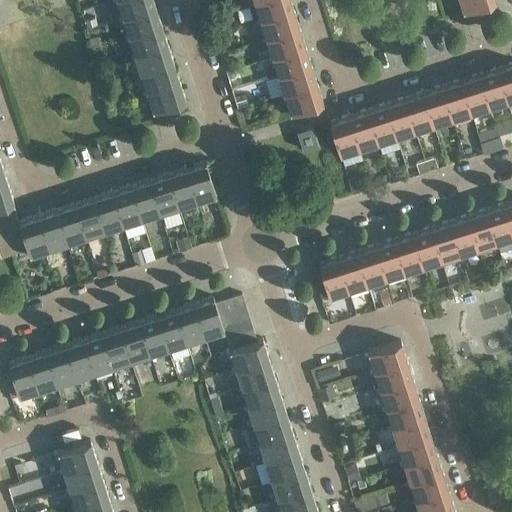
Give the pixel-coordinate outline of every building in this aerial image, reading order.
[(155,4),(154,0),(117,0),(122,15),(155,4)] [(293,7),(291,0),(254,0),(260,18),(293,7)] [(492,0),(459,0),(463,10),(492,0)] [(161,23),(155,4),(122,15),(128,33),(161,23)] [(299,26),(293,7),(260,18),(266,36),(299,26)] [(167,41),(161,23),(128,33),(134,52),(167,41)] [(305,44),(299,26),(266,36),(272,55),(305,44)] [(173,60),(167,41),(134,52),(140,70),(173,60)] [(311,63),(305,44),(272,55),(278,73),(311,63)] [(179,78),(173,60),(140,70),(146,89),(179,78)] [(511,97),(511,61),(497,66),(507,99),(511,97)] [(317,81),(311,63),(278,73),(283,92),(317,81)] [(507,99),(497,66),(478,72),(489,105),(507,99)] [(489,105),(478,72),(459,78),(470,111),(489,105)] [(186,98),(179,78),(146,89),(152,109),(186,98)] [(470,111),(459,78),(441,84),(452,117),(470,111)] [(323,101),(317,81),(283,92),(290,111),(323,101)] [(452,117),(441,84),(422,90),(433,123),(452,117)] [(433,123),(422,90),(404,96),(415,129),(433,123)] [(415,129),(404,96),(385,102),(396,135),(415,129)] [(396,135),(385,102),(367,108),(377,141),(396,135)] [(377,141),(367,108),(348,113),(359,147),(377,141)] [(359,147),(348,113),(329,120),(340,153),(359,147)] [(319,144),(313,125),(297,130),(303,149),(319,144)] [(216,193),(205,159),(186,165),(197,199),(216,193)] [(197,199),(186,165),(168,171),(179,205),(197,199)] [(179,205),(168,171),(149,177),(160,211),(179,205)] [(160,211),(149,177),(131,183),(142,217),(160,211)] [(14,200),(7,180),(0,182),(0,204),(12,200),(14,200)] [(142,217),(131,183),(112,189),(123,223),(142,217)] [(123,223),(112,189),(94,195),(104,229),(123,223)] [(104,229),(94,195),(75,201),(86,235),(104,229)] [(0,217),(16,212),(12,200),(0,204),(0,217)] [(86,235),(75,201),(57,207),(67,241),(86,235)] [(511,235),(511,225),(504,201),(486,207),(496,241),(511,235)] [(67,241),(57,207),(38,213),(49,247),(67,241)] [(496,241),(486,207),(467,213),(478,247),(496,241)] [(0,230),(20,224),(19,219),(16,212),(0,217),(0,230)] [(49,247),(38,213),(19,219),(20,224),(24,235),(28,247),(29,253),(49,247)] [(478,247),(467,213),(449,219),(459,253),(478,247)] [(459,253),(449,219),(430,225),(441,259),(459,253)] [(0,242),(24,235),(20,224),(0,230),(0,242)] [(441,259),(430,225),(412,231),(422,264),(441,259)] [(422,264),(412,231),(393,237),(404,270),(422,264)] [(162,249),(174,245),(169,232),(157,236),(162,249)] [(28,247),(24,235),(0,242),(0,253),(0,255),(1,256),(28,247)] [(404,270),(393,237),(375,243),(385,276),(404,270)] [(385,276),(375,243),(356,249),(367,282),(385,276)] [(367,282),(356,249),(338,255),(348,288),(367,282)] [(348,288),(338,255),(318,261),(329,295),(348,288)] [(246,304),(242,293),(242,292),(215,301),(219,313),(246,304)] [(223,324),(219,313),(215,301),(213,295),(194,301),(204,335),(224,329),(225,328),(223,324)] [(204,335),(194,301),(175,307),(186,341),(204,335)] [(250,315),(246,304),(219,313),(223,324),(250,315)] [(186,341),(175,307),(156,313),(167,347),(186,341)] [(167,347),(156,313),(138,319),(149,353),(167,347)] [(253,327),(250,315),(223,324),(225,328),(224,329),(226,336),(253,327)] [(149,353),(138,319),(119,325),(130,358),(149,353)] [(130,358),(119,325),(101,331),(112,364),(130,358)] [(257,339),(253,327),(226,336),(229,348),(257,339)] [(112,364),(101,331),(82,337),(93,370),(112,364)] [(93,370),(82,337),(64,343),(75,376),(93,370)] [(269,355),(263,337),(257,339),(229,348),(235,366),(269,355)] [(407,358),(401,339),(367,350),(373,369),(407,358)] [(75,376),(64,343),(45,349),(56,382),(75,376)] [(56,382),(45,349),(27,355),(38,388),(56,382)] [(38,388),(27,355),(8,361),(19,394),(38,388)] [(274,374),(269,355),(235,366),(241,385),(274,374)] [(413,377),(407,358),(373,369),(379,387),(413,377)] [(280,393),(274,374),(241,385),(247,403),(280,393)] [(419,395),(413,377),(379,387),(385,406),(419,395)] [(286,411),(280,393),(247,403),(253,422),(286,411)] [(425,414),(419,395),(385,406),(391,424),(425,414)] [(292,429),(286,411),(253,422),(259,440),(292,429)] [(431,432),(425,414),(391,424),(397,443),(431,432)] [(298,448),(292,429),(259,440),(265,459),(298,448)] [(437,451),(431,432),(397,443),(403,461),(437,451)] [(97,458),(90,439),(57,449),(63,469),(97,458)] [(304,467),(298,448),(265,459),(271,477),(304,467)] [(443,469),(437,451),(403,461),(409,480),(443,469)] [(103,477),(97,458),(63,469),(69,487),(103,477)] [(310,485),(304,467),(271,477),(277,496),(310,485)] [(449,488),(443,469),(409,480),(415,498),(449,488)] [(109,495),(103,477),(69,487),(75,506),(109,495)] [(289,511),(316,504),(310,485),(277,496),(281,511),(289,511)] [(435,511),(455,506),(449,488),(415,498),(419,511),(435,511)] [(114,511),(109,495),(75,506),(77,511),(114,511)]
